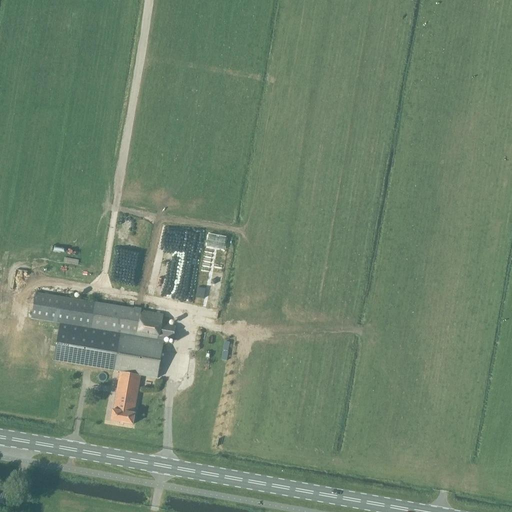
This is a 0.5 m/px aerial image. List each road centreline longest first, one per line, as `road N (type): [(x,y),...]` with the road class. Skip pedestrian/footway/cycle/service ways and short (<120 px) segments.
road 1 (track): [(155,508),(181,316),(97,289),(148,0)]
road 2 (secondary): [(415,511),(0,438)]
